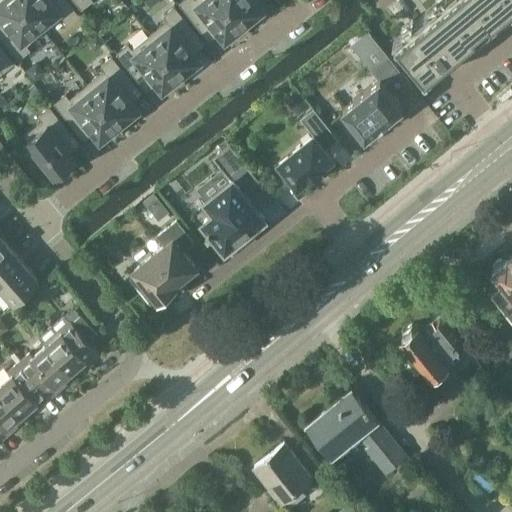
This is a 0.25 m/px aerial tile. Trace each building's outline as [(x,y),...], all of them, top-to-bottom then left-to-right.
[(0,0),(0,12),(0,13),(0,12),(0,34),(19,59),(31,49),(28,44),(45,31),(20,0),(0,0)] [(20,0),(45,31),(62,17),(66,22),(78,12),(67,0),(20,0)] [(74,0),(82,9),(92,0),(74,0)] [(182,0),(179,3),(209,40),(220,31),(226,39),(244,24),(224,0),(182,0)] [(224,0),(244,24),(263,9),(257,2),(258,0),(224,0)] [(483,31),(492,24),(503,14),(501,11),(510,4),(511,6),(511,0),(447,0),(398,41),(396,42),(398,45),(399,44),(425,76),(424,76),(426,79),(427,78),(427,79),(430,77),(429,76),(481,33),(481,34),(484,32),(483,31)] [(167,20),(150,34),(182,74),(200,59),(194,52),(205,43),(175,6),(163,15),(167,20)] [(129,43),(117,53),(147,90),(157,81),(163,89),(182,74),(150,34),(133,48),(129,43)] [(0,67),(3,72),(15,62),(0,42),(0,67)] [(366,135),(404,105),(396,96),(412,83),(389,55),(373,68),(380,78),(344,107),(352,117),(347,121),(359,135),(363,131),(366,135)] [(105,70),(87,84),(119,124),(138,109),(132,102),(143,93),(113,56),(101,65),(105,70)] [(32,95),(39,89),(34,83),(27,89),(32,95)] [(66,93),(54,103),(84,140),(95,131),(101,139),(119,124),(87,84),(70,98),(66,93)] [(42,120),(24,134),(37,151),(35,153),(44,164),(46,162),(56,175),(76,159),(70,152),(80,143),(50,106),(39,115),(42,120)] [(334,158),(326,149),(339,139),(317,111),(304,121),(314,134),(278,162),(298,187),(310,177),(311,178),(322,169),(321,168),(334,158)] [(265,224),(244,198),(261,185),(240,159),(223,173),(233,185),(207,206),(217,218),(204,228),(226,255),(239,244),(240,246),(253,236),(252,234),(265,224)] [(194,242),(176,220),(157,235),(165,245),(134,270),(143,282),(137,287),(150,303),(156,298),(159,301),(175,288),(173,285),(195,267),(183,251),(194,242)] [(0,257),(11,248),(0,235),(0,257)] [(0,257),(0,285),(25,264),(11,248),(0,257)] [(511,255),(508,259),(507,258),(492,270),(503,283),(491,293),(511,319),(511,255)] [(25,264),(0,285),(0,287),(14,304),(40,281),(25,264)] [(410,347),(403,353),(417,371),(425,365),(433,375),(447,363),(454,371),(473,356),(467,348),(467,347),(440,313),(422,327),(419,324),(402,338),(410,347)] [(64,314),(40,336),(71,372),(85,360),(88,364),(99,354),(88,342),(97,333),(81,314),(71,322),(64,314)] [(511,353),(511,336),(500,321),(488,331),(509,356),(511,353)] [(29,352),(19,361),(49,397),(60,388),(57,384),(71,372),(40,336),(39,337),(46,344),(32,356),(29,352)] [(11,374),(0,383),(0,389),(22,415),(36,403),(39,406),(49,397),(19,361),(8,370),(11,374)] [(366,447),(386,471),(406,455),(351,386),(307,422),(333,454),(362,430),(372,442),(366,447)] [(0,438),(0,440),(11,430),(8,427),(22,415),(0,389),(0,438)] [(254,466),(282,500),(311,477),(283,442),(254,466)] [(357,511),(350,502),(340,509),(341,511),(357,511)]
